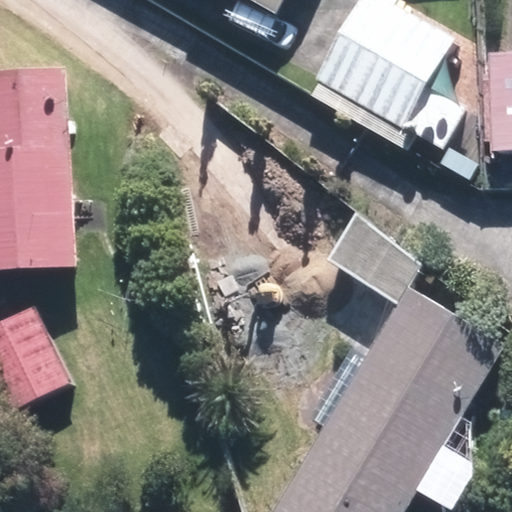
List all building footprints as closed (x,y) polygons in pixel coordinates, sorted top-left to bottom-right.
[(276,0),(291,8),(295,0),(276,0)] [(387,0),(359,0),(314,77),(434,147),(460,103),(424,82),(450,37),(387,0)] [(494,74),(496,139),(507,138),(507,142),(511,141),(511,55),(506,56),(507,74),(494,74)] [(0,263),(91,259),(81,67),(0,71),(0,99),(3,151),(0,150),(0,263)] [(295,511),(417,511),(511,352),(511,340),(427,290),(295,511)] [(48,310),(0,331),(0,361),(20,406),(79,380),(48,310)]
